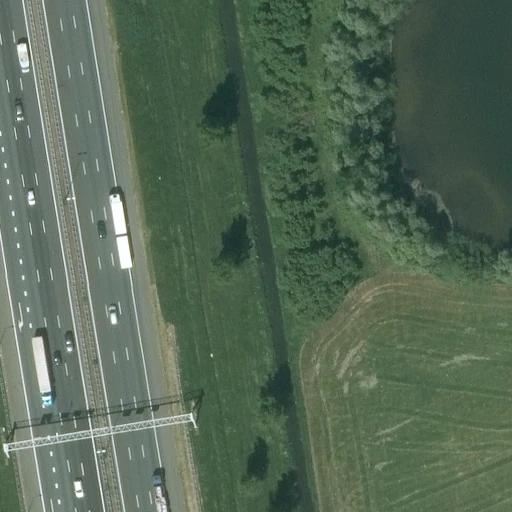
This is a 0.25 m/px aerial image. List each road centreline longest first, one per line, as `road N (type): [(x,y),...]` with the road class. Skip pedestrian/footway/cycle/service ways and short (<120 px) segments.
road 1 (motorway): [(2,0),(82,511)]
road 2 (motorway): [(146,511),(66,0)]
